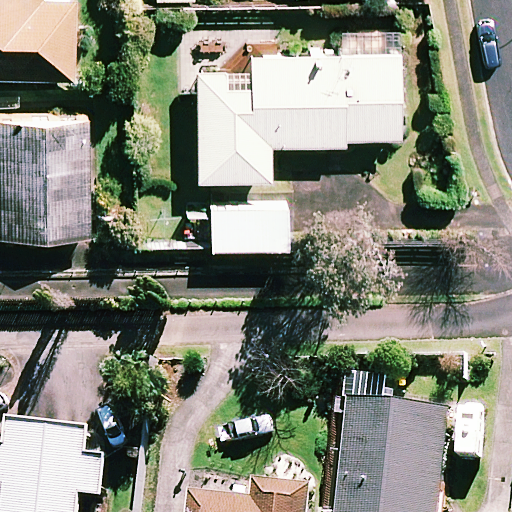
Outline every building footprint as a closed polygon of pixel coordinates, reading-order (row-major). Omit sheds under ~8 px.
[(0,0),(0,67),(73,69),(74,0),(0,0)] [(400,24),(349,23),(349,47),(250,46),(250,62),(200,61),(198,170),(270,171),(271,134),(342,135),(342,128),(398,129),(400,24)] [(0,227),(89,228),(89,116),(0,115),(0,227)] [(286,240),(288,201),(213,198),(212,238),(286,240)] [(397,376),(357,372),(343,511),(446,511),(457,409),(395,403),(397,376)] [(96,430),(18,422),(15,450),(0,448),(0,497),(11,498),(9,511),(85,511),(88,494),(110,496),(114,458),(94,456),(96,430)] [(314,511),(318,486),(261,480),(259,500),(197,493),(195,511),(314,511)]
